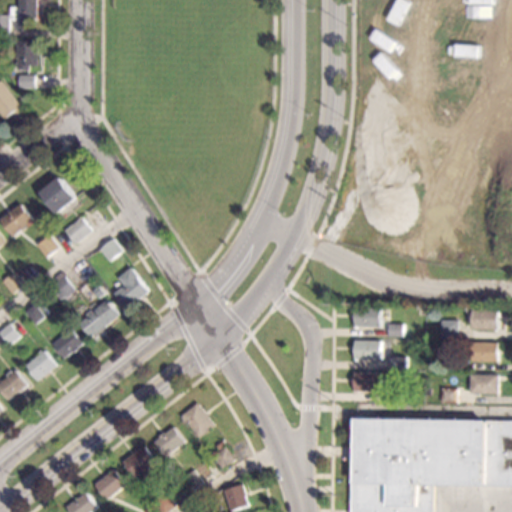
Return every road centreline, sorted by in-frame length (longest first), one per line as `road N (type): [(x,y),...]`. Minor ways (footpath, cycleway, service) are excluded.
road 1 (tertiary): [(219,336),(269,280),(307,211),(332,110),(332,0)]
road 2 (tertiary): [(292,0),(294,108),(273,201),(233,266),(195,303)]
road 3 (tertiary): [(0,510),(219,336)]
road 4 (tertiary): [(195,303),(0,458)]
road 5 (residential): [(195,303),(74,121)]
road 6 (tertiary): [(294,472),(306,434),(311,339),(269,280)]
road 7 (residential): [(511,205),(316,184)]
road 8 (tertiary): [(302,511),(282,445),(219,336)]
road 9 (residential): [(74,121),(76,0)]
